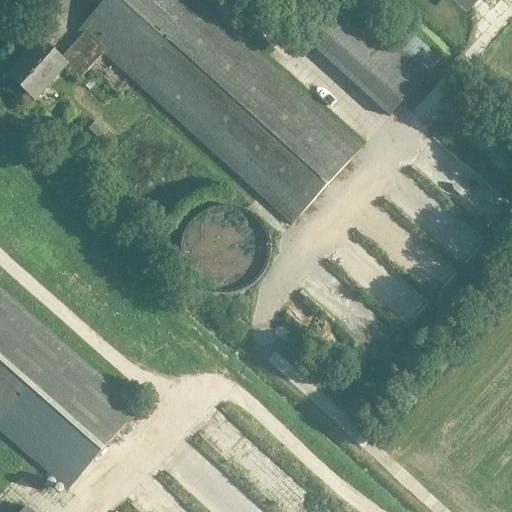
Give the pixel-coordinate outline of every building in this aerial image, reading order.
[(291,225),(360,149),(196,0),(106,0),(77,32),(81,35),(102,54),(291,225)] [(389,117),(427,75),(345,2),(307,44),(389,117)] [(60,15),(48,20),(55,39),(67,35),(60,15)] [(102,54),(81,35),(60,59),(42,43),(21,65),(19,63),(7,76),(34,100),(62,69),(77,82),(102,54)] [(98,120),(89,129),(96,135),(105,126),(98,120)] [(451,192),(469,174),(433,139),(426,147),(430,151),(420,162),(451,192)] [(428,239),(450,258),(466,239),(445,221),(428,239)] [(214,263),(200,268),(206,284),(251,266),(244,247),(235,250),(231,239),(208,247),(214,263)] [(424,262),(413,274),(430,290),(441,279),(424,262)] [(321,306),(342,281),(321,263),(300,288),(321,306)] [(324,311),(367,357),(393,333),(350,287),(324,311)] [(0,431),(67,491),(138,411),(0,289),(0,431)] [(196,494),(216,511),(246,511),(250,508),(223,484),(215,493),(205,484),(196,494)] [(316,511),(296,493),(278,511),(316,511)]
